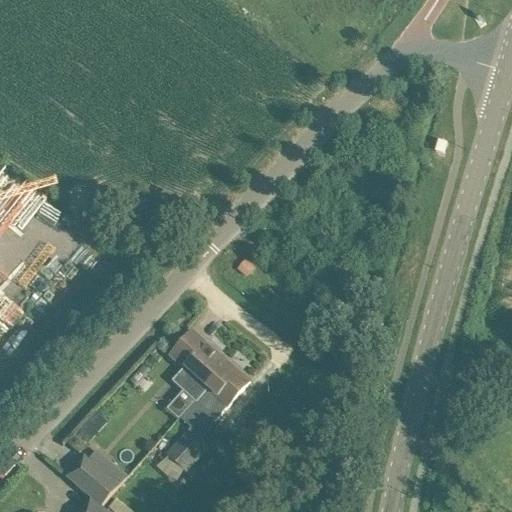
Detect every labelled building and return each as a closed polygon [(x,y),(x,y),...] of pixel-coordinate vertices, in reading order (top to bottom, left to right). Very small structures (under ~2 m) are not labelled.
[(154,211),(147,204),(143,200),(124,220),(136,230),(154,211)] [(212,346),(210,348),(193,332),(170,358),(184,370),(172,382),(196,404),(197,404),(207,391),(205,389),(228,364),(217,353),(218,352),(212,346)] [(228,410),(250,384),(228,364),(205,389),(207,391),(197,404),(206,412),(189,432),(168,455),(187,472),(208,449),(210,451),(224,433),(214,424),(227,409),(228,410)] [(102,508),(127,479),(97,453),(89,462),(85,458),(67,478),(102,508)] [(116,498),(108,507),(113,511),(124,511),(128,509),(116,498)] [(103,511),(92,502),(83,511),(103,511)]
